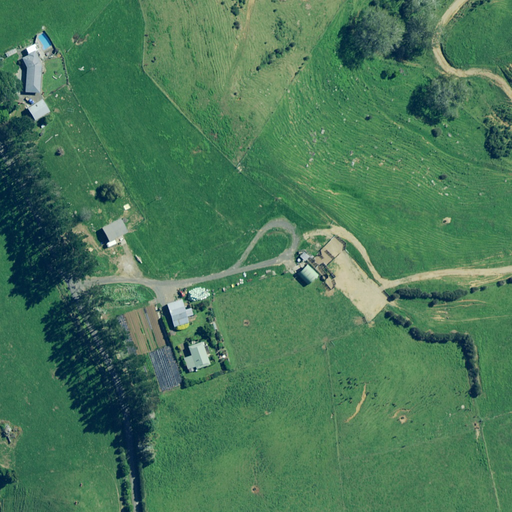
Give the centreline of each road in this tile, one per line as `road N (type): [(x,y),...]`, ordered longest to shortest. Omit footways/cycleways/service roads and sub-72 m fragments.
road 1 (track): [(511,265),(407,278),(350,275),(322,240),(278,223),(234,270),(71,286)]
road 2 (unclassified): [(134,511),(126,398),(0,148)]
road 3 (track): [(456,0),(440,14),(435,41),(445,62),(493,68),(511,92)]
